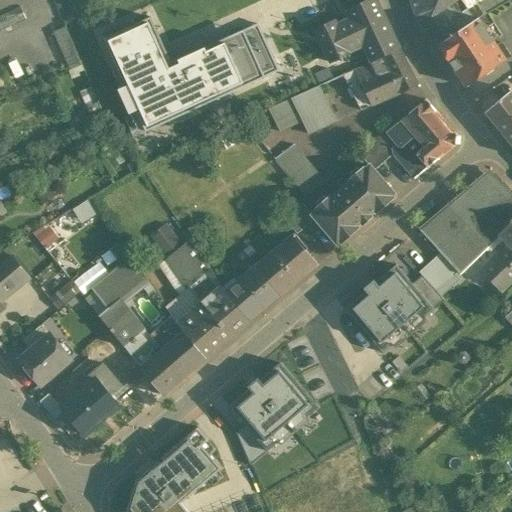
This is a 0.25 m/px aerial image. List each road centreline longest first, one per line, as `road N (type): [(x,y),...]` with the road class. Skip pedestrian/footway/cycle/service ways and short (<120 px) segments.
road 1 (residential): [(79,491),(488,142)]
road 2 (residential): [(395,0),(407,31),(488,142)]
